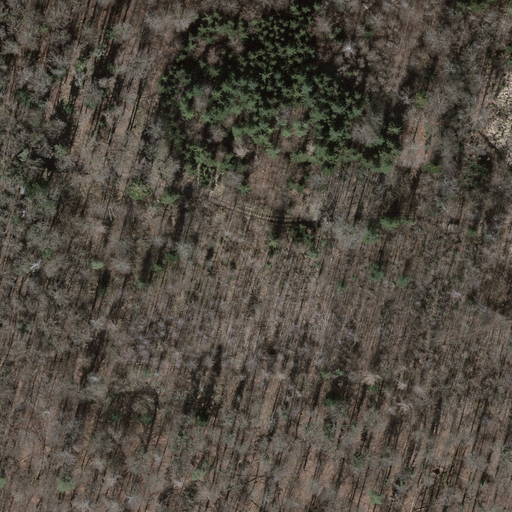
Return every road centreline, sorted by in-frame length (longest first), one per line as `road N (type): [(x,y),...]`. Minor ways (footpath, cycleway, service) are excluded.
road 1 (track): [(0,481),(101,446),(234,434),(347,439),(414,422),(483,432),(511,446)]
road 2 (track): [(511,216),(319,221),(230,206),(136,169),(0,146)]
